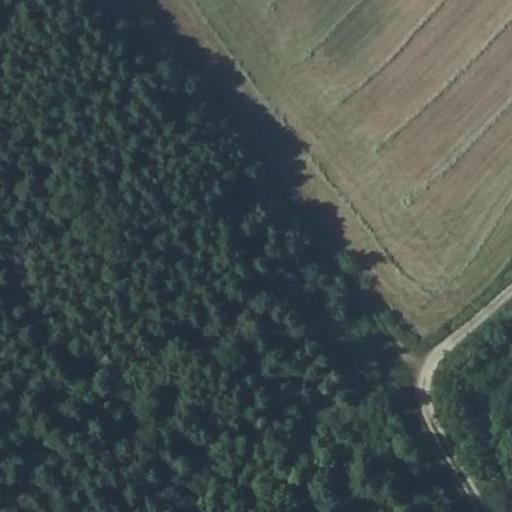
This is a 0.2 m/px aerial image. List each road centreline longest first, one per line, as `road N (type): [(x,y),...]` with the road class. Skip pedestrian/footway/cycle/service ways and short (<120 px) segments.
road 1 (track): [(427,372),(384,338),(143,0)]
road 2 (track): [(481,511),(426,407),(427,372),(448,343),(511,290)]
